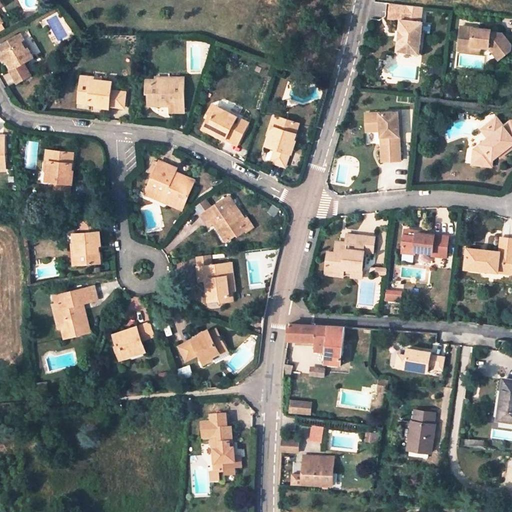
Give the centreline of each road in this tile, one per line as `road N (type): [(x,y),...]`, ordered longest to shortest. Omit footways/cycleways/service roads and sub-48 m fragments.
road 1 (residential): [(0,407),(270,384)]
road 2 (unclassified): [(279,312),(511,338)]
road 3 (residential): [(361,0),(307,205)]
road 4 (unclassified): [(113,130),(173,138),(307,205)]
road 5 (unclassified): [(511,206),(442,197),(307,205)]
road 6 (residential): [(113,130),(125,243),(142,270)]
road 7 (residential): [(270,384),(266,511)]
